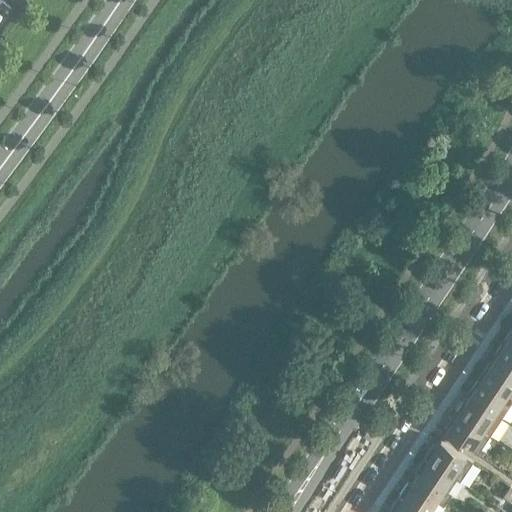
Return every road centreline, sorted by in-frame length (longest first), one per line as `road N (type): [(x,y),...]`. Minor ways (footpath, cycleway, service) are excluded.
road 1 (unclassified): [(511,153),(275,511)]
road 2 (unclassified): [(297,511),(511,183)]
road 3 (residential): [(369,511),(511,298)]
road 4 (secondary): [(117,0),(0,166)]
